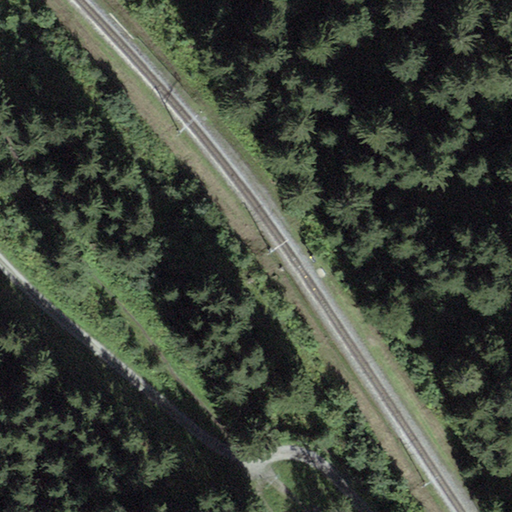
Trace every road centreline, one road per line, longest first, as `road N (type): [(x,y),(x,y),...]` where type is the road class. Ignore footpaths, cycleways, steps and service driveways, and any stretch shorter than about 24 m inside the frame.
road 1 (track): [(255,469),(164,405),(0,265)]
road 2 (track): [(365,511),(303,457),(288,454),(255,469)]
